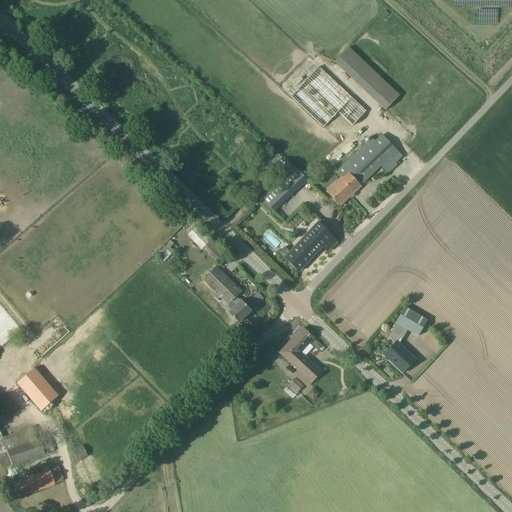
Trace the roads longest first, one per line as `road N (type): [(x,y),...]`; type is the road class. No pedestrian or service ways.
road 1 (unclassified): [(295,302),(0,20)]
road 2 (unclassified): [(295,302),(511,78)]
road 3 (unclassified): [(510,511),(295,302)]
road 4 (unclassified): [(100,511),(295,302)]
